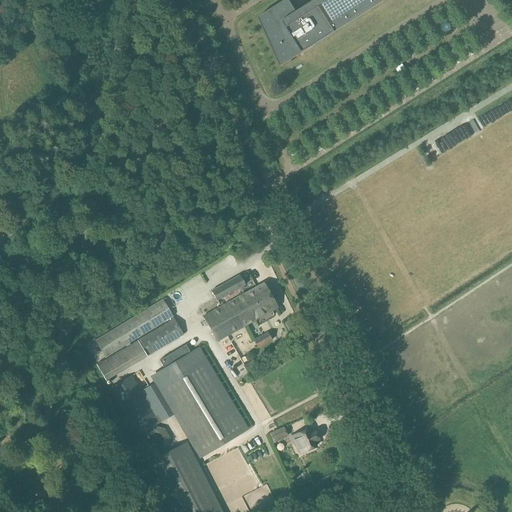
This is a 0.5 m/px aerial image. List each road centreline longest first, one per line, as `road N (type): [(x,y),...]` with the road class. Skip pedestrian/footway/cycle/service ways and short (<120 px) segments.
road 1 (secondary): [(409,511),(166,0)]
road 2 (track): [(0,252),(103,194),(194,215),(266,208)]
road 3 (unknown): [(114,0),(87,202)]
road 4 (unknown): [(69,382),(87,202)]
road 5 (unknown): [(73,356),(154,511)]
road 6 (track): [(0,386),(63,511)]
